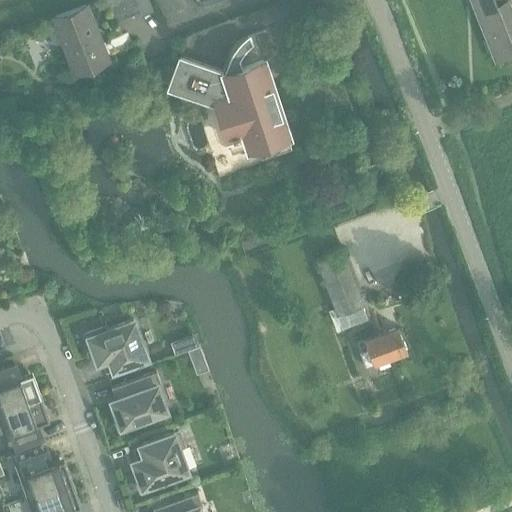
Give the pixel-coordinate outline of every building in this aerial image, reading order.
[(149,0),(107,0),(115,20),(140,10),(141,15),(153,10),(149,0)] [(471,0),(496,62),(511,55),(511,12),(508,1),(510,0),(509,0),(471,0)] [(86,3),(55,15),(75,67),(106,55),(86,3)] [(224,71),(180,55),(170,82),(214,98),(227,136),(244,130),(249,146),(287,133),(263,58),(224,71)] [(362,298),(343,248),(316,258),(335,308),(329,310),(337,332),(370,319),(362,298)] [(91,352),(94,351),(98,362),(101,360),(105,372),(147,357),(133,319),(103,330),(102,327),(84,334),(91,352)] [(374,363),(408,350),(399,325),(365,338),(356,341),(365,366),(374,363)] [(193,362),(204,358),(200,346),(189,350),(193,362)] [(0,368),(0,409),(40,394),(32,371),(19,376),(15,363),(0,368)] [(119,429),(137,423),(136,420),(166,409),(157,386),(161,384),(156,370),(111,387),(115,398),(111,400),(115,410),(113,411),(119,429)] [(40,394),(0,409),(0,424),(8,447),(41,435),(36,422),(49,418),(45,408),(40,394)] [(140,490),(158,483),(157,481),(187,470),(179,446),(183,445),(178,431),(174,433),(174,432),(132,447),(136,459),(133,460),(136,471),(134,472),(140,490)] [(41,443),(13,453),(16,460),(14,461),(26,497),(72,481),(67,467),(62,469),(59,459),(50,462),(46,449),(43,450),(41,443)] [(72,481),(26,497),(31,511),(68,511),(67,508),(75,505),(72,495),(76,494),(72,481)] [(200,511),(199,507),(202,505),(197,491),(181,497),(180,494),(169,498),(170,501),(152,508),(153,511),(200,511)]
